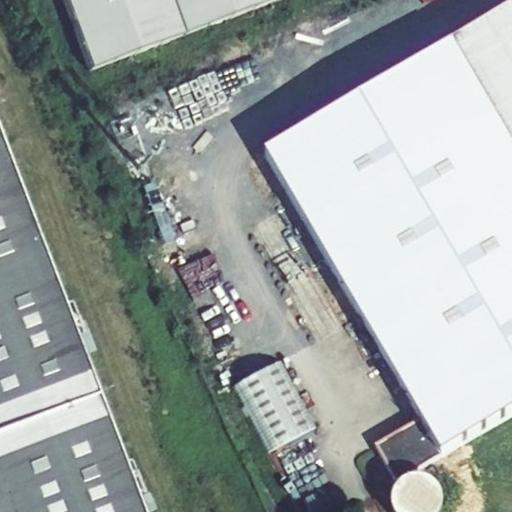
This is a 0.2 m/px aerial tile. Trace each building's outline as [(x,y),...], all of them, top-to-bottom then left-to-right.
[(62,0),(89,72),(287,0),(62,0)] [(511,15),(448,55),(421,71),(473,160),(511,225),(511,15)] [(511,423),(511,225),(473,160),(454,127),(421,71),(263,167),(421,429),(377,456),(399,492),(402,490),(408,486),(511,423)] [(138,511),(0,151),(0,511),(138,511)] [(287,362),(237,385),(270,454),(320,431),(287,362)] [(408,486),(402,490),(404,494),(404,495),(405,494),(406,493),(407,493),(408,492),(410,492),(410,491),(408,486)] [(404,495),(401,498),(399,501),(397,505),(396,510),(395,511),(445,511),(445,509),(444,505),(442,501),(439,497),(436,494),(432,492),(428,490),(424,489),(419,489),(415,490),(410,491),(410,492),(408,492),(407,493),(406,493),(405,494),(404,495)]
